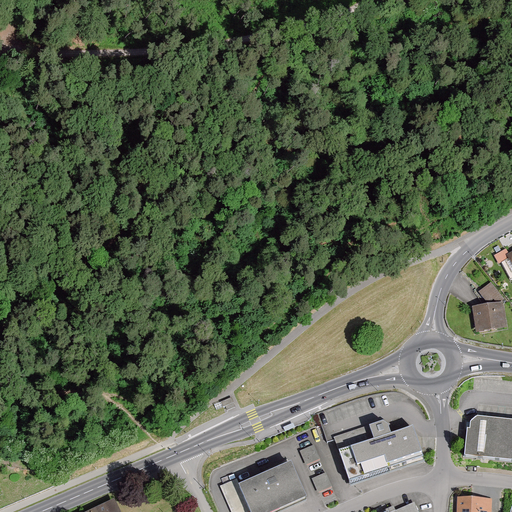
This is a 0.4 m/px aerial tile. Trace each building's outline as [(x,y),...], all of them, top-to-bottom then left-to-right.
[(494,282),(475,290),(481,306),(500,298),(494,282)] [(507,331),(503,304),(473,309),(477,336),(507,331)] [(232,397),(221,402),(223,407),(226,406),(234,403),(232,397)] [(223,407),(221,402),(214,405),(216,410),(223,407)] [(467,430),(465,457),(511,459),(511,420),(478,418),(469,425),(469,429),(467,430)] [(293,422),(283,427),(285,431),(295,427),(293,422)] [(413,424),(339,449),(349,481),(424,456),(413,424)] [(302,449),(306,463),(320,459),(315,445),(302,449)] [(289,463),(236,487),(247,511),(275,511),(306,499),(289,463)] [(328,472),(313,476),(317,491),(332,487),(328,472)] [(492,511),(492,496),(457,497),(457,511),(492,511)]
